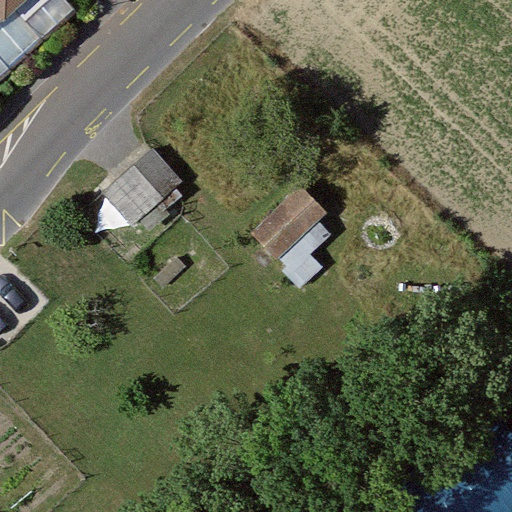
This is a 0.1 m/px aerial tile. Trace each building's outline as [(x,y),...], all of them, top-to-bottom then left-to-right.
[(0,0),(0,22),(24,0),(0,0)] [(156,151),(106,196),(132,226),(182,181),(156,151)] [(305,187),(255,233),(279,260),(330,214),(305,187)] [(511,461),(477,484),(494,511),(508,511),(511,510),(511,461)] [(475,511),(469,501),(451,511),(475,511)]
